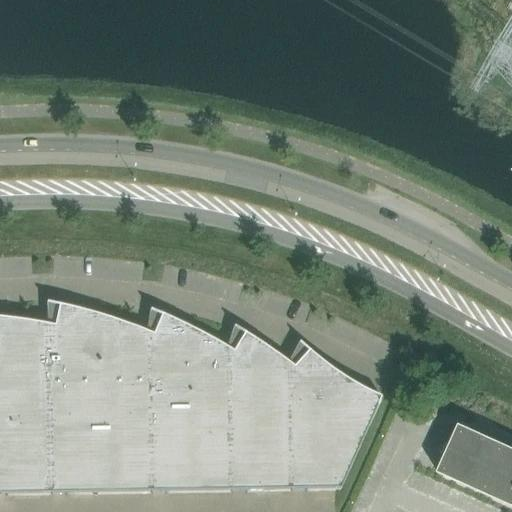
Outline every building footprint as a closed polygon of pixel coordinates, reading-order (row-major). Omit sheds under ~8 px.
[(154,412),(153,334),(141,330),(130,325),(118,321),(107,317),(95,314),(83,310),(71,307),(59,305),(54,326),(56,413),(0,414),(0,494),(341,489),(373,416),(377,408),(294,410),(234,411),(154,412)] [(154,412),(234,411),(233,351),(223,345),(213,340),(203,334),(193,329),(182,324),(172,319),(161,314),(153,334),(154,412)] [(0,414),(56,413),(54,326),(43,323),(32,322),(21,320),(10,318),(0,317),(0,414)] [(234,411),(294,410),(294,367),(286,361),(278,355),(270,349),(261,344),(253,338),(244,333),(233,351),(234,411)] [(294,410),(377,408),(381,397),(373,394),(366,390),(358,386),(351,381),(343,377),(336,372),(329,367),(322,362),(315,356),(309,350),(294,367),(294,410)] [(511,507),(511,449),(460,426),(438,475),(511,507)]
